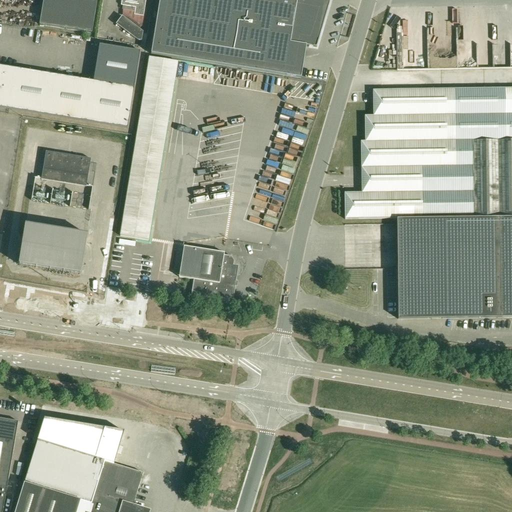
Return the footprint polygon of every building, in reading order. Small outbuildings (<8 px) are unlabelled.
[(43,0),(39,25),(92,34),(97,0),(43,0)] [(145,7),(145,0),(121,0),(121,5),(122,6),(122,10),(123,10),(122,15),(140,28),(144,27),(147,7),(145,7)] [(316,48),(330,2),(315,0),(296,0),(293,0),(159,0),(151,54),(301,79),(306,47),(316,48)] [(122,16),(116,24),(137,41),(141,41),(143,32),(122,16)] [(0,107),(127,128),(134,88),(139,51),(104,46),(98,82),(0,66),(0,107)] [(373,116),(365,116),(365,141),(361,141),(362,193),(345,193),(345,219),(397,219),(398,319),(511,317),(511,88),(373,90),(373,116)] [(41,180),(86,187),(91,159),(46,152),(41,180)] [(152,221),(123,216),(120,236),(148,241),(152,221)] [(62,272),(65,273),(67,264),(69,264),(69,260),(67,260),(72,232),(25,224),(18,265),(29,267),(44,269),(62,272)] [(67,264),(65,273),(80,275),(87,235),(72,232),(67,260),(69,260),(69,264),(67,264)] [(184,247),(179,277),(195,280),(192,295),(231,301),(234,286),(235,286),(236,285),(236,283),(235,282),(235,281),(237,267),(232,266),(233,261),(230,258),(223,257),(224,253),(184,247)] [(0,511),(9,511),(18,463),(11,462),(18,422),(0,418),(0,511)] [(148,511),(149,511),(133,506),(143,473),(114,464),(124,431),(44,418),(37,440),(37,441),(24,483),(15,511),(148,511)]
